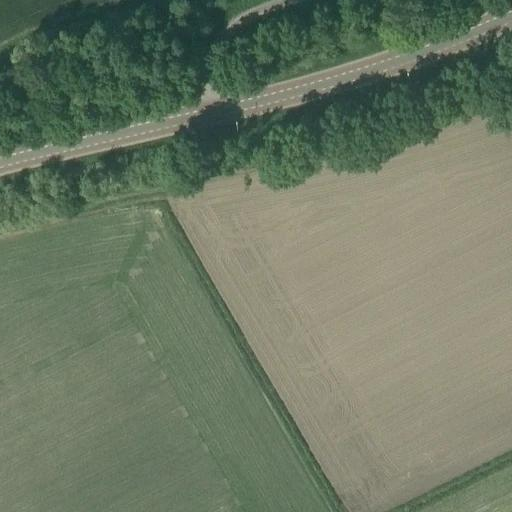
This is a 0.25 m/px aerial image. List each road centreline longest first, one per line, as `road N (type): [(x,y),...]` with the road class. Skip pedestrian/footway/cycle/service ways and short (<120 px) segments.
road 1 (secondary): [(0,162),(391,66),(511,15)]
road 2 (track): [(212,114),(215,53),(228,28),(294,0)]
